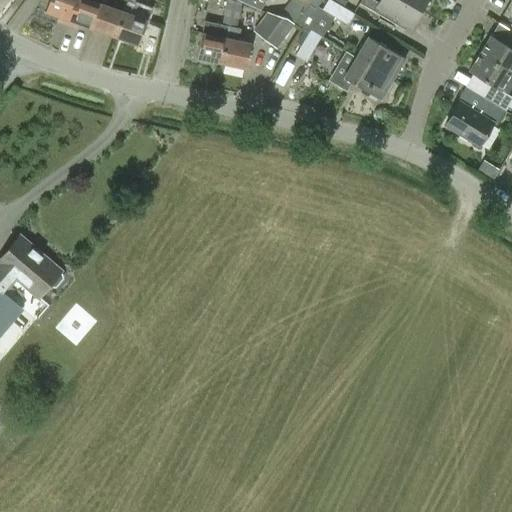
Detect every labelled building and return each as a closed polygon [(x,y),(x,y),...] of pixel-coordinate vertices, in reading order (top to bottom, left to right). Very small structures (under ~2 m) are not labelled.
[(49,0),(45,11),(70,19),(76,0),(49,0)] [(76,0),(70,19),(92,28),(101,3),(102,0),(76,0)] [(231,14),(239,16),(242,2),(234,1),(231,0),(225,0),(224,11),(231,12),(231,14)] [(294,24),(294,25),(308,7),(310,4),(304,0),(300,0),(286,18),(294,24)] [(322,0),(304,0),(310,4),(315,8),(322,0)] [(347,25),(354,14),(329,0),(327,0),(322,11),(347,25)] [(404,29),(406,26),(410,28),(421,10),(403,0),(380,0),(379,2),(375,0),(360,0),(359,3),(404,29)] [(403,0),(421,10),(426,0),(403,0)] [(92,28),(116,36),(124,11),(101,3),(92,28)] [(310,29),(320,35),(328,22),(326,21),(327,19),(308,7),(294,25),(295,25),(307,34),(310,29)] [(139,44),(148,20),(124,11),(116,36),(139,44)] [(236,27),(239,16),(231,14),(231,12),(224,11),(221,23),(229,25),(236,27)] [(295,25),(294,25),(294,24),(286,18),(267,12),(252,31),(276,49),(295,25)] [(196,57),(220,63),(228,26),(204,20),(201,33),(196,57)] [(511,31),(498,23),(490,35),(480,53),(510,72),(511,68),(511,31)] [(228,26),(220,63),(245,68),(250,43),(238,40),(240,29),(228,26)] [(320,35),(310,29),(295,55),(305,61),(320,35)] [(367,36),(355,57),(392,79),(404,58),(367,36)] [(480,53),(468,71),(489,84),(481,96),(483,97),(504,111),(511,97),(506,95),(511,84),(511,73),(510,72),(480,53)] [(380,99),(392,79),(355,57),(343,77),(380,99)] [(474,111),(459,102),(444,125),(479,146),(492,124),(496,126),(504,111),(483,97),(482,97),(474,111)] [(62,270),(20,235),(0,258),(0,337),(25,309),(5,292),(17,279),(39,297),(29,309),(38,317),(54,298),(45,290),(62,270)]
